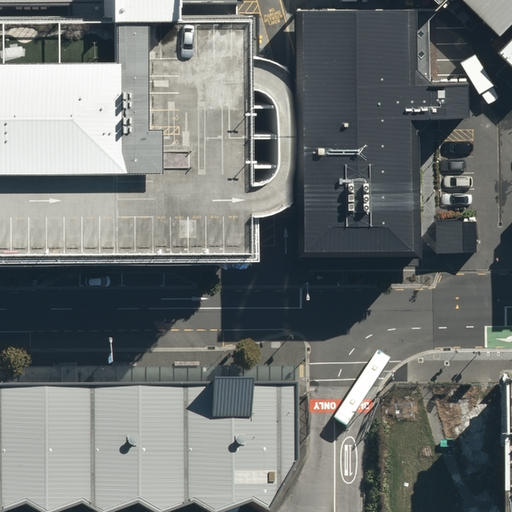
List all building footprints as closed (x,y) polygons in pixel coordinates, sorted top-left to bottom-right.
[(0,253),(239,252),(238,207),(238,173),(238,159),(238,154),(237,130),(237,124),(237,98),(237,79),(236,46),(236,20),(236,10),(168,11),(167,0),(102,0),(103,8),(84,8),(67,8),(51,8),(25,9),(0,8),(0,253)] [(0,0),(0,8),(25,9),(51,8),(67,8),(84,8),(103,8),(102,0),(167,0),(168,11),(236,10),(235,0),(0,0)] [(465,3),(462,0),(443,0),(439,5),(425,19),(437,31),(465,3)] [(511,0),(462,0),(497,34),(511,19),(511,18),(511,35),(498,50),(511,63),(511,0)] [(381,4),(297,3),(300,251),(420,251),(417,115),(435,115),(470,114),(470,78),(417,79),(416,4),(381,4)] [(463,219),(436,220),(437,251),(463,250),(463,219)] [(0,503),(7,492),(13,484),(30,493),(22,507),(31,511),(48,511),(59,494),(64,485),(84,494),(78,507),(87,511),(103,511),(116,491),(122,482),(140,491),(133,504),(145,511),(160,511),(173,492),(178,483),(197,492),(190,507),(199,511),(216,511),(231,490),(236,482),(247,488),(253,491),(246,505),(259,511),(267,511),(295,465),(294,400),(294,385),(250,386),(228,386),(0,386),(0,503)]
